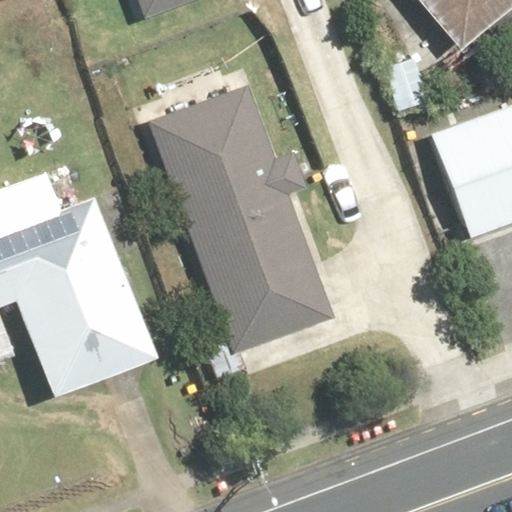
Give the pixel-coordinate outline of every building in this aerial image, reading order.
[(121,0),(134,34),(225,0),(121,0)] [(511,0),(431,0),(479,52),(511,22),(511,0)] [(511,88),(434,118),(479,234),(511,221),(511,88)] [(145,137),(239,355),(337,313),(243,95),(145,137)] [(100,146),(0,179),(0,305),(25,297),(58,392),(171,353),(100,146)]
